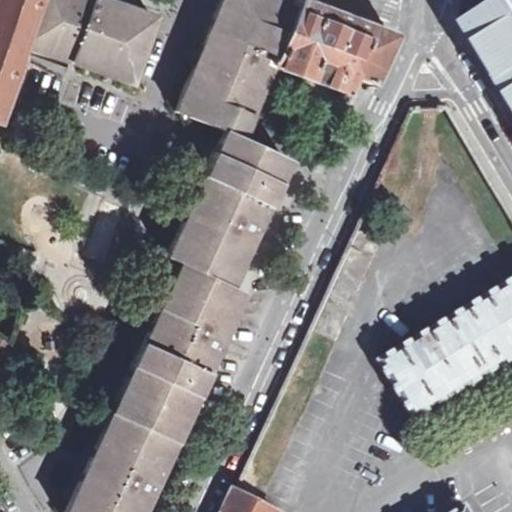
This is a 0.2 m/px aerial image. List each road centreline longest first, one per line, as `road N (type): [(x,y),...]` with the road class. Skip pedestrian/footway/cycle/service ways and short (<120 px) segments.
road 1 (residential): [(424,25),(188,511)]
road 2 (residential): [(511,168),(424,25)]
